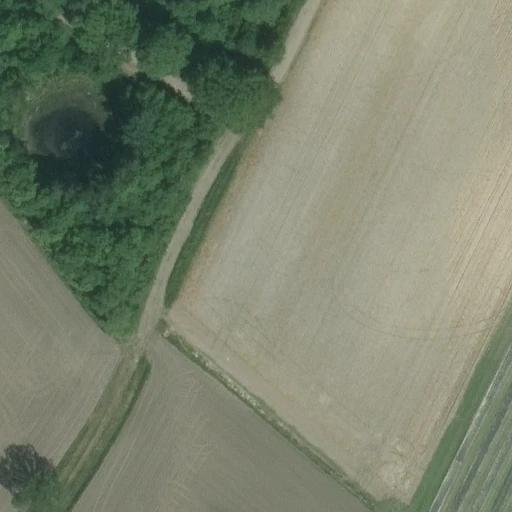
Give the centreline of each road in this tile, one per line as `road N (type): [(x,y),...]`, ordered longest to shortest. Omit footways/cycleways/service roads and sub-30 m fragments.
road 1 (track): [(239,112),(145,296),(132,366),(37,511)]
road 2 (track): [(38,0),(239,112)]
road 3 (track): [(318,0),(274,86),(239,112)]
